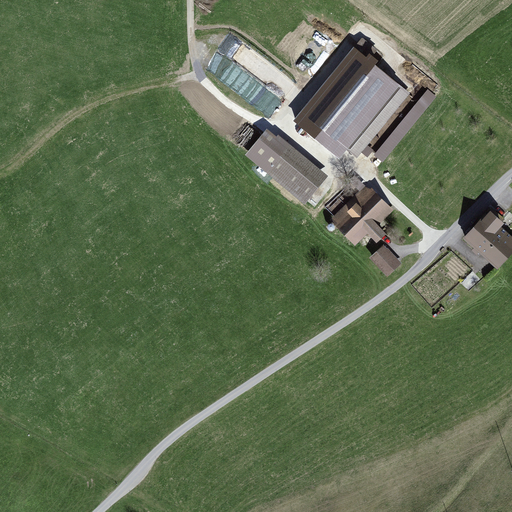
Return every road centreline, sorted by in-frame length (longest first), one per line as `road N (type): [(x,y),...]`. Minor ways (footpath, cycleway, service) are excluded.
road 1 (unclassified): [(511,174),(397,283),(190,425),(96,511)]
road 2 (track): [(196,0),(200,81),(439,243)]
